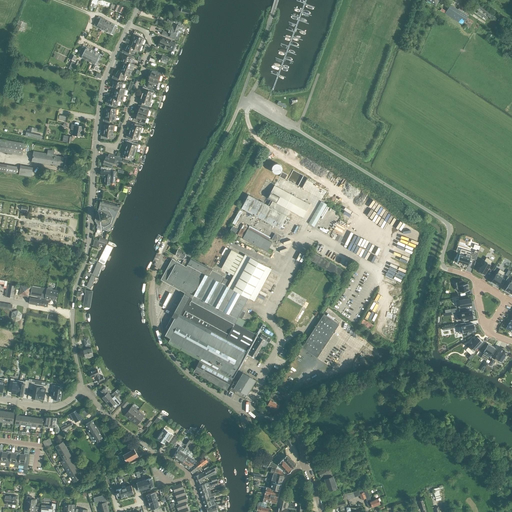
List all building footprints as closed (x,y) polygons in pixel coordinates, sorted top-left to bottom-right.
[(111,3),(104,0),(101,7),(108,10),(111,3)] [(479,5),(477,7),(489,16),(489,17),(492,19),(494,16),(491,14),(479,5)] [(462,23),(468,14),(457,7),(456,9),(450,6),(446,13),(462,23)] [(478,11),(477,13),(486,20),(488,18),(478,11)] [(94,25),(100,29),(105,20),(98,17),(94,25)] [(182,23),(169,19),(167,22),(173,24),(171,29),(180,33),(181,32),(183,27),(183,26),(181,25),(182,23)] [(100,29),(107,32),(111,23),(105,20),(100,29)] [(107,32),(113,35),(117,26),(111,23),(107,32)] [(179,32),(171,30),(169,35),(163,32),(162,35),(175,40),(176,40),(178,41),(180,35),(178,34),(178,33),(179,32)] [(135,36),(133,42),(142,45),(144,39),(139,37),(139,38),(135,36)] [(173,43),(161,38),(158,45),(162,47),(166,49),(167,49),(170,50),(173,43)] [(142,45),(133,42),(131,46),(135,48),(135,49),(136,50),(139,51),(142,45)] [(131,46),(127,45),(125,50),(129,52),(129,53),(134,55),(136,50),(135,49),(135,48),(131,46)] [(87,55),(90,49),(84,46),(78,56),(85,59),(88,55),(87,55)] [(103,55),(90,49),(87,55),(88,55),(85,59),(98,66),(103,55)] [(133,56),(124,53),(121,61),(125,62),(129,64),(130,62),(131,63),(133,56)] [(169,58),(162,56),(161,60),(160,60),(159,62),(167,65),(169,58)] [(125,62),(123,67),(132,70),(134,64),(131,63),(130,62),(129,64),(125,62)] [(132,70),(123,67),(121,72),(126,74),(125,75),(126,75),(130,77),(132,70)] [(151,73),(149,78),(159,81),(161,73),(150,70),(149,73),(151,73)] [(121,72),(118,71),(115,76),(119,77),(119,78),(124,80),(126,75),(125,75),(126,74),(121,72)] [(159,81),(149,78),(147,83),(146,83),(145,86),(156,89),(159,81)] [(143,90),(142,96),(151,99),(154,90),(143,87),(142,90),(143,90)] [(124,95),(115,93),(113,98),(118,99),(117,101),(119,101),(122,102),(124,95)] [(151,99),(142,96),(140,100),(139,100),(138,103),(149,107),(151,99)] [(113,98),(110,97),(108,103),(112,104),(112,105),(117,106),(119,101),(117,101),(118,99),(113,98)] [(139,109),(137,114),(147,117),(150,109),(139,105),(138,108),(139,109)] [(147,117),(137,114),(136,118),(134,118),(133,121),(144,125),(147,117)] [(71,129),(73,130),(72,135),(82,137),(84,126),(79,126),(79,124),(78,122),(76,122),(75,122),(74,124),(74,125),(72,124),(71,129)] [(132,126),(130,131),(140,134),(142,126),(131,122),(130,125),(132,126)] [(140,134),(130,131),(128,136),(127,135),(126,138),(137,142),(140,134)] [(0,139),(0,151),(23,155),(25,143),(0,139)] [(127,144),(126,149),(135,152),(138,144),(127,140),(126,143),(127,144)] [(135,152),(126,149),(124,154),(123,153),(122,156),(133,160),(135,152)] [(54,151),(48,150),(47,153),(34,151),(32,162),(52,165),(52,164),(62,166),(64,157),(54,156),(54,151)] [(122,158),(110,154),(109,157),(108,157),(105,156),(103,164),(112,167),(114,163),(116,164),(117,160),(121,162),(122,158)] [(0,163),(0,171),(16,174),(17,167),(0,163)] [(33,167),(20,165),(19,175),(31,177),(33,167)] [(104,184),(110,185),(111,171),(112,168),(104,167),(104,170),(101,170),(101,175),(105,175),(104,184)] [(268,198),(303,217),(310,205),(274,186),(268,198)] [(287,216),(248,195),(241,208),(280,229),(282,224),(284,225),(287,220),(285,219),(287,216)] [(120,206),(101,201),(98,211),(95,221),(97,225),(97,228),(106,230),(106,228),(108,229),(110,227),(120,206)] [(272,242),(248,229),(242,238),(267,252),(272,242)] [(106,245),(98,262),(104,265),(112,248),(106,245)] [(460,252),(457,263),(468,266),(470,258),(472,259),(475,260),(478,251),(475,250),(474,253),(466,250),(462,249),(461,249),(460,252)] [(161,278),(160,281),(162,282),(184,294),(172,317),(174,318),(168,329),(165,335),(170,338),(168,342),(200,360),(194,372),(227,390),(242,361),(246,355),(254,340),(257,342),(249,355),(255,358),(262,346),(265,340),(269,343),(271,339),(262,334),(260,337),(256,335),(257,334),(235,323),(238,317),(242,319),(245,312),(242,310),(249,298),(255,301),(272,269),(267,266),(266,266),(258,262),(250,257),(245,254),(244,256),(243,256),(231,250),(221,268),(227,272),(234,275),(232,278),(237,281),(233,289),(229,287),(230,286),(232,287),(235,282),(226,277),(224,282),(223,281),(222,283),(221,283),(224,276),(212,270),(212,269),(210,268),(207,267),(204,265),(189,257),(188,260),(186,259),(184,259),(182,263),(173,258),(172,260),(164,275),(161,278)] [(187,255),(178,250),(175,255),(183,259),(184,257),(186,258),(187,255)] [(345,271),(314,252),(310,260),(341,278),(345,271)] [(481,267),(478,271),(480,272),(480,273),(482,274),(483,274),(484,275),(493,261),(486,257),(484,261),(483,260),(479,266),(481,267)] [(98,276),(102,265),(97,263),(93,274),(98,276)] [(492,280),(491,281),(497,285),(503,276),(503,275),(505,273),(499,269),(498,272),(497,272),(495,277),(494,276),(492,279),(492,280)] [(91,289),(96,277),(91,275),(87,287),(91,289)] [(507,281),(503,287),(506,289),(505,290),(511,294),(511,292),(511,279),(511,281),(511,280),(510,283),(507,281)] [(455,282),(454,282),(456,289),(457,289),(457,290),(459,289),(460,292),(461,292),(461,293),(464,292),(464,291),(469,290),(467,283),(463,284),(462,280),(455,282)] [(16,286),(7,284),(5,296),(14,298),(16,286)] [(42,298),(46,298),(48,289),(33,286),(31,296),(42,298)] [(55,300),(57,290),(48,289),(46,298),(48,299),(55,300)] [(90,308),(93,291),(86,290),(83,307),(90,308)] [(47,307),(48,301),(47,301),(48,299),(42,298),(41,300),(31,298),(30,304),(47,307)] [(470,298),(457,301),(458,308),(472,305),(470,298)] [(13,304),(0,302),(0,309),(11,311),(13,304)] [(455,311),(451,312),(452,315),(457,314),(458,321),(473,318),(471,311),(460,313),(460,310),(457,311),(455,311)] [(339,324),(324,314),(302,348),(317,358),(339,324)] [(511,325),(507,322),(503,328),(511,333),(511,325)] [(465,325),(458,327),(459,334),(463,333),(464,335),(470,334),(470,332),(475,331),(475,329),(476,328),(475,326),(474,325),(474,324),(465,325)] [(473,339),(468,345),(469,346),(468,347),(473,352),(483,342),(482,341),(482,339),(480,338),(479,338),(477,337),(474,341),(473,339)] [(86,358),(88,357),(93,356),(91,348),(90,345),(89,338),(84,339),(85,346),(86,346),(87,349),(84,349),(86,358)] [(483,354),(481,357),(486,360),(491,354),(495,348),(488,344),(482,354),(483,354)] [(502,348),(495,359),(501,363),(502,361),(502,362),(504,359),(504,358),(508,351),(506,350),(507,350),(504,348),(503,349),(502,348)] [(363,357),(359,361),(366,367),(371,365),(363,357)] [(99,382),(105,379),(103,376),(100,377),(99,375),(99,374),(97,369),(89,373),(92,378),(96,376),(99,382)] [(247,394),(255,379),(244,373),(237,383),(234,382),(230,390),(245,398),(246,398),(246,397),(247,395),(247,394)] [(0,377),(0,391),(3,392),(4,384),(7,384),(8,378),(5,378),(5,379),(0,377)] [(11,378),(10,384),(13,385),(12,393),(17,394),(20,380),(14,379),(11,378)] [(17,394),(23,395),(25,387),(28,387),(29,380),(26,380),(26,381),(20,380),(17,394)] [(32,382),(31,388),(34,389),(32,397),(38,398),(40,385),(34,384),(35,382),(32,382)] [(40,385),(38,398),(44,399),(45,391),(48,391),(49,385),(46,385),(40,385)] [(59,399),(61,387),(51,385),(50,391),(53,391),(52,398),(59,399)] [(102,397),(107,402),(117,393),(116,391),(110,396),(108,393),(109,391),(106,387),(101,391),(104,395),(102,397)] [(119,395),(117,393),(107,402),(111,407),(112,406),(114,408),(122,402),(117,397),(119,395)] [(267,405),(277,410),(280,404),(279,403),(282,398),(272,393),(270,398),(270,399),(267,405)] [(125,415),(131,420),(138,411),(132,406),(125,415)] [(82,419),(77,411),(68,416),(71,422),(75,420),(77,423),(82,419)] [(144,416),(138,411),(131,420),(137,425),(144,416)] [(57,418),(51,417),(50,428),(54,428),(55,426),(55,432),(59,432),(59,429),(57,425),(58,422),(56,422),(57,418)] [(90,431),(87,432),(88,434),(91,433),(97,442),(103,438),(92,420),(85,424),(90,431)] [(74,426),(71,422),(61,428),(63,432),(74,426)] [(174,435),(164,429),(157,439),(165,444),(167,440),(169,442),(174,435)] [(289,448),(294,445),(290,438),(285,441),(289,448)] [(55,446),(58,450),(66,446),(63,441),(55,446)] [(177,461),(185,449),(180,445),(176,451),(173,449),(169,455),(172,457),(172,458),(177,461)] [(58,450),(61,455),(68,450),(66,446),(58,450)] [(128,462),(139,456),(134,448),(123,455),(122,456),(122,457),(120,458),(123,463),(125,462),(126,462),(128,462)] [(177,461),(182,464),(188,456),(191,452),(186,448),(185,449),(177,461)] [(61,455),(64,460),(70,457),(71,456),(68,450),(61,455)] [(9,466),(10,464),(9,464),(11,453),(11,451),(8,451),(8,452),(2,452),(0,463),(6,463),(5,466),(9,466)] [(14,467),(18,468),(19,465),(18,465),(20,454),(20,452),(17,452),(16,454),(11,453),(9,464),(10,464),(15,464),(14,467)] [(182,464),(189,469),(197,463),(197,462),(195,460),(192,458),(194,455),(191,452),(188,456),(182,464)] [(18,468),(27,469),(29,454),(26,453),(25,455),(20,454),(18,465),(19,465),(18,468)] [(197,462),(197,463),(201,467),(210,460),(206,455),(197,462)] [(296,465),(287,455),(277,465),(275,468),(275,469),(284,474),(286,472),(287,473),(296,465)] [(61,461),(64,466),(72,461),(70,457),(64,460),(61,461)] [(67,471),(75,466),(72,461),(64,466),(67,471)] [(189,469),(194,476),(199,474),(202,473),(201,471),(203,470),(201,467),(197,463),(189,469)] [(328,491),(338,488),(333,476),(327,464),(321,467),(322,471),(318,473),(321,477),(323,476),(324,479),(328,491)] [(216,465),(203,472),(206,478),(217,472),(215,469),(218,468),(216,465)] [(274,473),(283,477),(283,475),(284,474),(275,469),(273,468),(264,465),(263,467),(271,469),(270,472),(271,472),(274,473)] [(70,477),(79,472),(75,466),(67,471),(70,477)] [(74,482),(82,477),(79,472),(70,477),(74,482)] [(203,472),(202,473),(199,474),(194,476),(194,477),(198,485),(202,482),(202,480),(206,478),(203,472)] [(265,481),(281,484),(283,477),(274,473),(271,472),(270,479),(266,478),(265,481)] [(147,479),(146,477),(141,478),(144,489),(149,488),(147,479)] [(144,489),(141,478),(136,480),(139,491),(144,489)] [(217,480),(198,486),(200,490),(207,488),(210,486),(210,487),(218,484),(217,480)] [(281,484),(269,482),(268,487),(280,490),(281,484)] [(174,492),(184,489),(182,483),(172,486),(174,492)] [(127,487),(126,484),(120,486),(121,488),(124,496),(129,495),(127,487)] [(274,496),(278,497),(280,490),(266,487),(265,495),(274,496)] [(439,487),(433,489),(436,501),(441,499),(439,491),(440,490),(439,487)] [(176,498),(186,495),(184,489),(174,492),(176,498)] [(367,489),(364,490),(364,491),(367,498),(366,498),(367,502),(367,503),(369,508),(380,504),(378,498),(371,501),(367,489)] [(147,494),(148,500),(157,497),(158,497),(156,491),(147,494)] [(350,493),(343,495),(345,501),(352,499),(350,493)] [(5,494),(2,494),(1,501),(5,501),(4,507),(8,507),(8,504),(16,505),(17,501),(16,500),(17,496),(5,495),(5,494)] [(188,501),(186,495),(176,498),(178,504),(185,501),(188,501)] [(263,511),(269,511),(270,509),(266,508),(266,504),(267,504),(267,502),(276,504),(278,497),(274,496),(265,495),(262,503),(261,503),(260,507),(258,506),(257,511),(263,511)] [(37,511),(38,507),(35,506),(36,500),(32,499),(32,496),(27,496),(26,511),(30,511),(34,511),(37,511)] [(98,497),(94,498),(95,502),(97,501),(99,511),(109,511),(106,502),(108,501),(107,498),(99,500),(98,497)] [(281,498),(278,511),(283,511),(284,509),(285,509),(285,508),(287,508),(288,507),(294,508),(294,504),(289,503),(289,499),(281,498)] [(423,500),(423,499),(420,499),(421,500),(418,501),(421,511),(422,510),(422,511),(426,511),(423,500)] [(158,501),(150,504),(151,509),(162,506),(160,501),(158,501)] [(178,510),(187,507),(185,501),(178,504),(176,504),(178,510)] [(41,507),(38,507),(37,511),(55,511),(56,504),(52,503),(52,506),(41,505),(41,507)]
